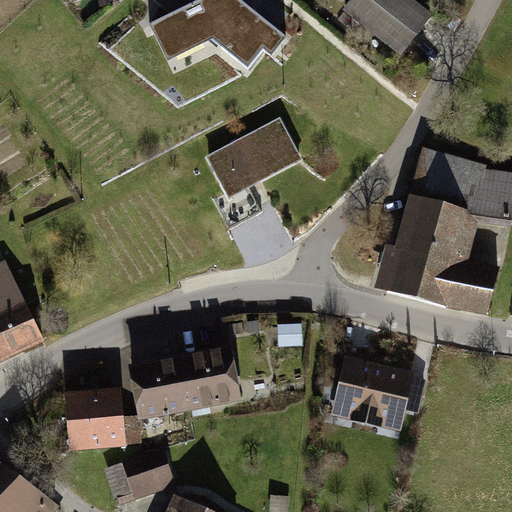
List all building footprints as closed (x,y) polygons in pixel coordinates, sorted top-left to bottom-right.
[(236,0),(214,0),(153,31),(170,65),(215,43),(251,72),(264,56),(273,63),(290,43),(236,0)] [(415,0),(357,0),(347,13),(403,59),(437,18),(415,0)] [(280,123),(214,158),(238,203),(304,168),(280,123)] [(511,161),(429,143),(397,286),(509,310),(511,297),(511,274),(482,268),(491,224),(511,228),(511,161)] [(237,220),(241,244),(287,236),(283,213),(237,220)] [(0,370),(59,342),(20,261),(0,270),(0,370)] [(280,323),(282,344),(305,343),(304,322),(280,323)] [(238,347),(143,366),(153,420),(249,400),(238,347)] [(428,374),(354,358),(341,414),(415,431),(428,374)] [(138,391),(76,397),(82,451),(144,445),(138,391)] [(167,452),(108,472),(120,506),(179,487),(167,452)] [(55,511),(63,502),(0,458),(0,511),(55,511)] [(218,511),(180,495),(172,511),(218,511)]
